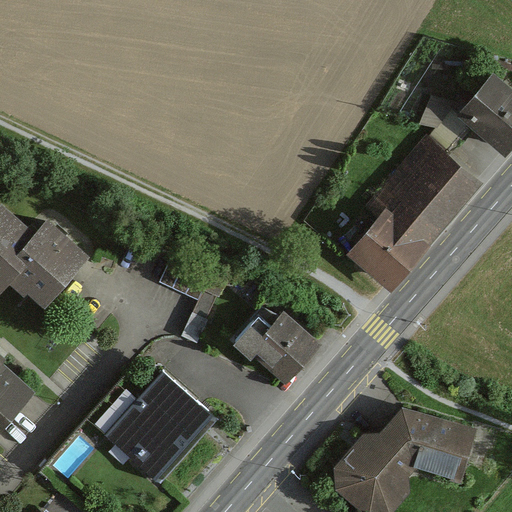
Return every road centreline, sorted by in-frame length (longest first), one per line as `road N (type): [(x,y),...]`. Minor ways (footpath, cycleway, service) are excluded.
road 1 (tertiary): [(511,185),(224,511)]
road 2 (residential): [(0,490),(132,340)]
